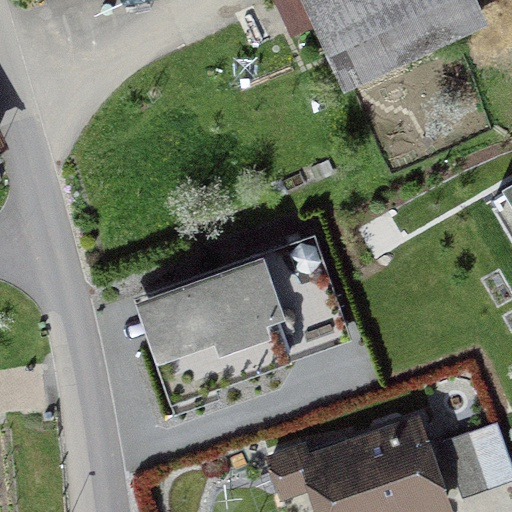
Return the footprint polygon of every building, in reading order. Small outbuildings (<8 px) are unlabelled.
[(480,0),(260,0),(253,3),(270,40),(315,20),(343,82),(488,17),(480,0)] [(0,120),(0,144),(9,140),(0,120)] [(511,165),(501,172),(505,179),(488,188),(511,231),(511,165)] [(171,396),(352,332),(315,227),(266,244),(264,239),(132,286),(171,396)] [(318,511),(428,511),(452,504),(418,407),(308,445),(305,437),(265,451),(281,496),(309,486),(318,511)] [(443,438),(462,494),(511,476),(511,462),(497,419),(443,438)]
